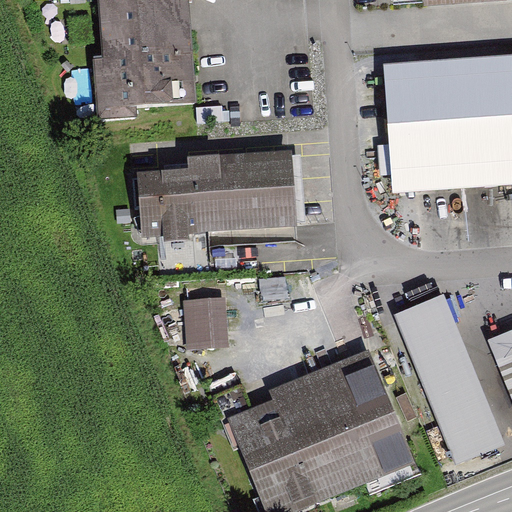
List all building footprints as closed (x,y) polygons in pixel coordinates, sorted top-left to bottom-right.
[(94,0),(55,0),(56,8),(95,5),(94,0)] [(192,0),(94,0),(95,5),(99,58),(89,59),(93,117),(199,111),(192,0)] [(511,191),(511,61),(384,70),(393,200),(511,191)] [(197,246),(299,239),(294,161),(192,167),(193,182),(140,185),(143,245),(163,244),(164,254),(197,252),(197,246)] [(509,452),(449,300),(398,320),(459,472),(509,452)] [(231,305),(189,307),(190,349),(233,347),(231,305)] [(511,335),(488,345),(511,403),(511,335)] [(295,511),(408,471),(367,358),(270,394),(274,406),(230,422),(263,511),(295,511)]
